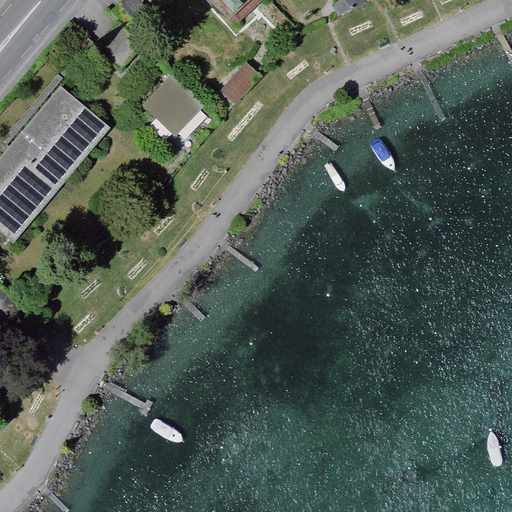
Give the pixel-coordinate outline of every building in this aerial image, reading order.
[(127,0),(116,14),(134,31),(153,10),(142,0),(127,0)] [(206,0),(239,31),(274,0),(206,0)] [(368,0),(343,0),(346,2),(355,12),(371,4),(368,0)] [(346,2),(335,9),(340,19),(355,12),(346,2)] [(121,25),(100,51),(124,71),(148,47),(121,25)] [(226,94),(239,106),(266,78),(251,67),(226,94)] [(168,72),(138,104),(170,135),(200,103),(168,72)] [(67,73),(0,156),(0,221),(23,240),(122,118),(67,73)]
